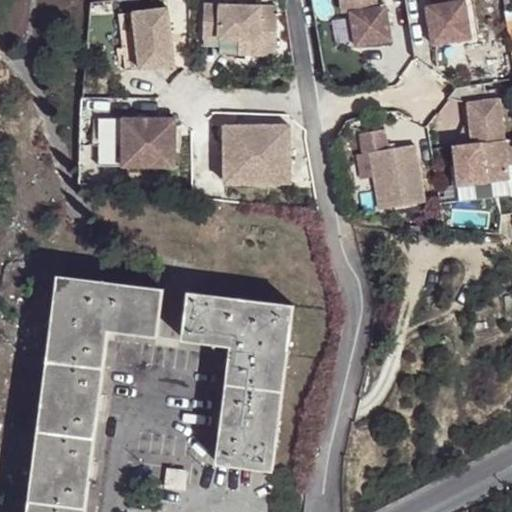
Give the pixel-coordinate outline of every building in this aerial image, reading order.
[(342,0),(345,12),(351,11),(357,46),(392,40),(387,6),(379,7),(377,0),(342,0)] [(426,0),(432,39),(471,33),(466,0),(426,0)] [(274,8),(201,5),(199,38),(215,38),(215,47),(214,53),(272,56),(274,8)] [(167,7),(117,12),(122,69),(172,65),(167,7)] [(215,38),(199,38),(210,47),(215,47),(215,38)] [(511,91),(500,93),(511,175),(511,91)] [(511,175),(500,93),(467,98),(473,140),(455,142),(463,195),(511,188),(511,175)] [(181,120),(104,117),(103,144),(127,145),(126,165),(179,167),(181,120)] [(427,192),(417,135),(391,139),(387,120),(362,124),(366,144),(373,143),(383,200),(427,192)] [(290,124),(225,123),(224,180),(289,181),(290,124)] [(127,145),(103,144),(102,165),(126,165),(127,145)] [(164,289),(62,277),(32,511),(87,511),(110,331),(155,337),(164,289)] [(294,309),(191,293),(185,341),(234,348),(220,462),(275,470),(294,309)] [(187,472),(169,469),(167,486),(185,488),(187,472)]
